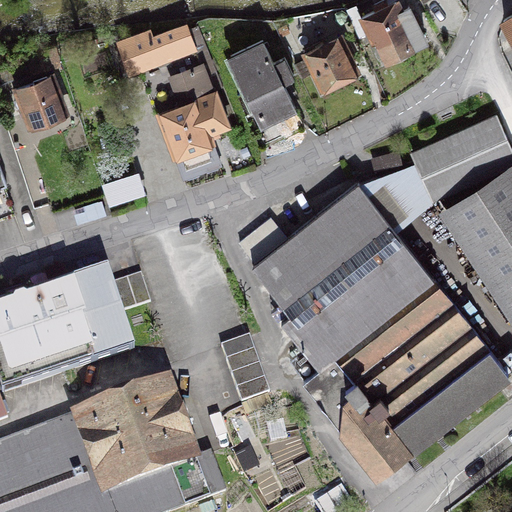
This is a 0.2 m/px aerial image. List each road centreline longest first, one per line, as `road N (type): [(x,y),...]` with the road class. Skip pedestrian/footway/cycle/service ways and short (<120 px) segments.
road 1 (residential): [(493,0),(452,78),(423,102),(270,184),(0,272)]
road 2 (residential): [(511,429),(408,511)]
